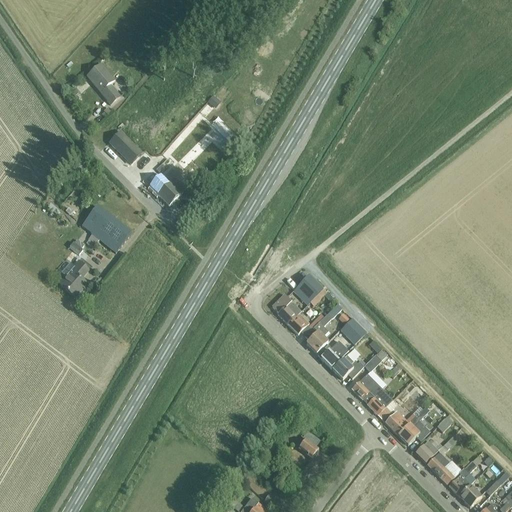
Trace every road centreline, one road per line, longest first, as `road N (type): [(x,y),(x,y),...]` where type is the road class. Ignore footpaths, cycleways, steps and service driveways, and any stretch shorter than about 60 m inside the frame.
road 1 (primary): [(70,511),(375,0)]
road 2 (track): [(304,261),(511,473)]
road 3 (residential): [(376,433),(257,312),(262,295),(338,233)]
road 4 (unclassified): [(177,233),(82,140),(0,25)]
road 5 (unclassified): [(338,233),(511,94)]
